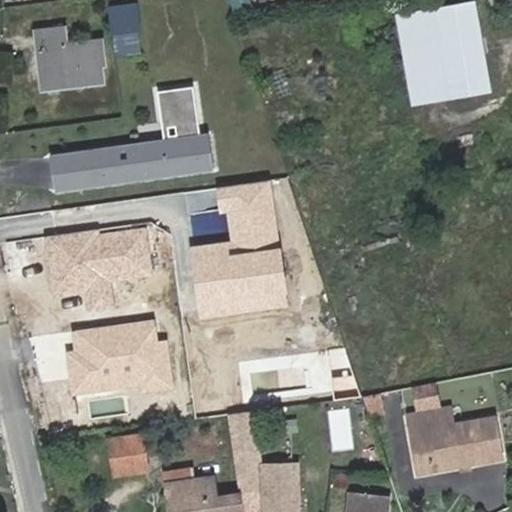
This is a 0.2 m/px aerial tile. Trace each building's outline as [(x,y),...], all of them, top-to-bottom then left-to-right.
[(226,0),(231,11),(249,9),(245,0),(226,0)] [(490,95),(473,2),(431,10),(447,102),(490,95)] [(125,35),(139,33),(143,33),(138,3),(109,6),(113,37),(125,35)] [(431,10),(394,17),(410,109),(447,102),(431,10)] [(37,33),(45,90),(103,82),(102,67),(106,65),(102,40),(69,43),(67,30),(37,33)] [(142,55),(139,33),(125,35),(128,56),(142,55)] [(265,98),(276,95),(269,72),(258,75),(265,98)] [(179,141),(76,156),(79,181),(107,177),(108,183),(213,169),(209,137),(200,138),(193,88),(157,93),(162,124),(176,122),(179,141)] [(79,181),(76,156),(50,159),(55,191),(108,183),(107,177),(79,181)] [(240,313),(284,308),(272,206),(216,212),(226,296),(238,295),(240,313)] [(164,328),(198,316),(180,262),(146,274),(164,328)] [(44,304),(50,359),(140,349),(134,294),(44,304)] [(193,403),(246,395),(238,343),(185,351),(193,403)] [(381,394),(365,395),(367,415),(382,414),(381,394)] [(427,431),(434,469),(504,455),(497,417),(455,425),(451,408),(411,416),(415,433),(427,431)] [(254,409),(222,413),(239,494),(262,492),(262,511),(296,511),(297,464),(262,464),(254,409)] [(422,472),(434,469),(427,431),(415,433),(422,472)] [(148,458),(145,436),(145,432),(111,437),(117,473),(150,468),(148,458)] [(160,433),(145,436),(148,458),(163,455),(160,433)] [(168,473),(174,511),(241,511),(239,494),(217,498),(213,477),(197,479),(195,469),(168,473)] [(386,511),(388,492),(349,488),(346,511),(386,511)]
